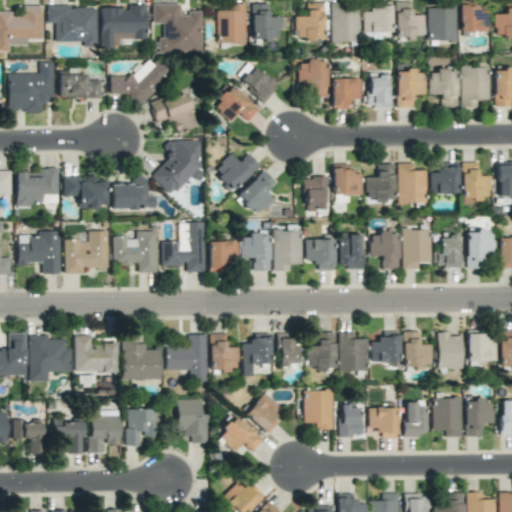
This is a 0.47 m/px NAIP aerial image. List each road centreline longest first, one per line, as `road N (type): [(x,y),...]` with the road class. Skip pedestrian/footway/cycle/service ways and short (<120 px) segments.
road 1 (residential): [(511,295),(0,306)]
road 2 (residential): [(511,127),(290,133)]
road 3 (residential): [(511,460),(295,467)]
road 4 (residential): [(0,479),(166,476)]
